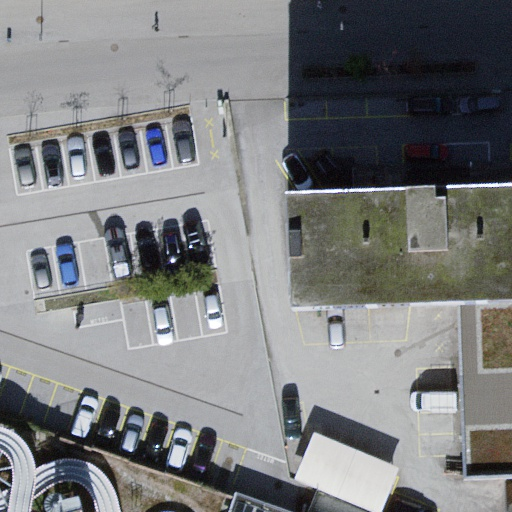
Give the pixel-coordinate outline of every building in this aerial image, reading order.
[(511,189),(323,195),(326,313),(448,308),(511,304),(511,189)] [(511,304),(448,308),(456,479),(499,477),(511,476),(511,304)] [(397,457),(305,422),(285,474),(312,484),(377,508),(397,457)] [(511,511),(511,476),(499,477),(500,511),(511,511)] [(342,511),(276,491),(269,511),(342,511)]
